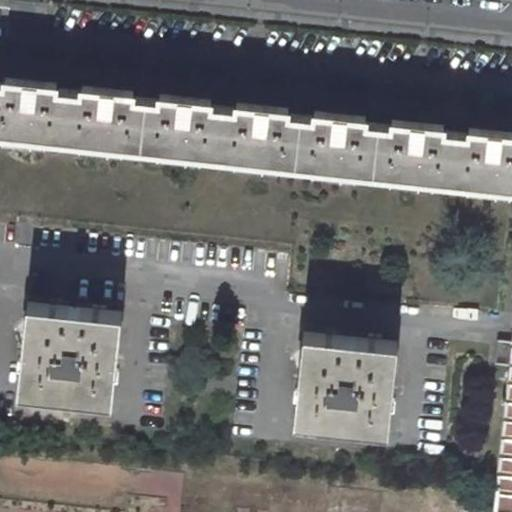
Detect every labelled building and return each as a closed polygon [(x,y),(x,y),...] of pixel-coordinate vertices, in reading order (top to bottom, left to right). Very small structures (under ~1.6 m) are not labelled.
[(237,96),(236,107),(211,104),(212,93),(160,87),(159,99),(131,96),(132,84),(83,79),(81,91),(56,88),(57,76),(6,70),(5,82),(0,81),(0,131),(511,186),(511,125),(470,121),(469,132),(444,129),(445,118),(392,113),(391,124),(365,121),(366,110),(314,104),(313,115),(285,112),(287,101),(237,96)] [(122,311),(28,301),(18,391),(113,401),(122,311)] [(388,431),(397,341),(303,331),(294,421),(388,431)] [(511,511),(511,340),(498,339),(496,363),(510,364),(493,511),(511,511)] [(472,507),(473,499),(457,498),(456,506),(472,507)]
